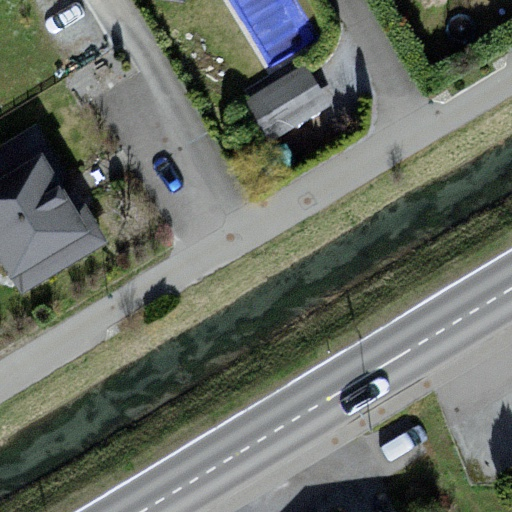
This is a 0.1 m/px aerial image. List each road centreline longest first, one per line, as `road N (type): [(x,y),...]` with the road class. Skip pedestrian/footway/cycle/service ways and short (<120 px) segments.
road 1 (residential): [(0,385),(511,72)]
road 2 (secondary): [(132,511),(511,282)]
road 3 (unknown): [(103,0),(244,236)]
road 4 (unknown): [(376,0),(458,105)]
